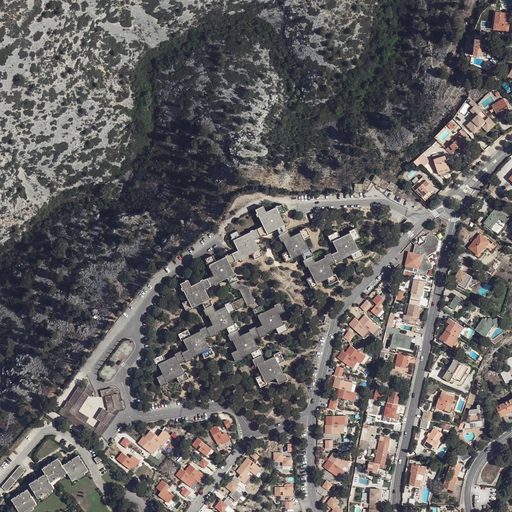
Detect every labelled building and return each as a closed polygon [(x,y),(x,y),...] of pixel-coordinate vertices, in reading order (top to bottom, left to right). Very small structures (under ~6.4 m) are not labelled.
[(505,18),(506,13),(496,11),(494,29),(509,31),(510,25),(509,25),(509,18),(505,18)] [(489,41),(475,39),(474,55),(487,57),(489,41)] [(502,114),(503,116),(507,113),(511,111),(503,98),(491,106),(493,108),(495,111),(496,113),(498,112),(500,111),(502,114)] [(473,117),(466,124),(473,131),(480,124),(481,125),(483,127),(487,124),(490,127),(495,123),(488,116),(484,120),(478,113),(481,109),(475,103),(469,109),(473,114),(475,115),(473,117)] [(488,132),(496,124),(495,123),(490,127),(487,124),(483,127),(488,132)] [(474,132),(481,125),(480,124),(473,131),(474,132)] [(453,143),(445,149),(450,154),(458,147),(460,149),(465,145),(467,144),(468,142),(464,137),(469,134),(463,128),(459,131),(461,133),(454,138),(455,139),(452,142),(453,143)] [(432,148),(431,147),(414,162),(419,167),(422,164),(422,163),(434,153),(432,148)] [(437,154),(433,155),(439,174),(444,172),(450,171),(445,155),(439,157),(437,154)] [(374,175),(371,181),(365,177),(363,181),(363,184),(355,184),(354,191),(363,191),(363,189),(366,189),(371,181),(378,186),(379,185),(386,190),(387,188),(394,192),(398,186),(391,182),(389,184),(386,181),(382,179),(382,180),(374,175)] [(429,190),(432,187),(428,182),(423,177),(412,187),(414,189),(415,188),(419,192),(420,192),(424,196),(430,191),(429,190)] [(436,191),(432,187),(429,190),(430,191),(424,196),(422,198),(425,200),(436,191)] [(422,198),(424,196),(420,192),(419,192),(415,188),(414,189),(422,198)] [(278,206),(277,205),(275,206),(276,207),(266,212),(263,206),(255,210),(257,213),(259,213),(260,215),(258,216),(263,225),(257,229),(261,236),(265,234),(264,233),(266,232),(267,233),(277,228),(279,227),(280,229),(278,230),(279,232),(280,234),(288,230),(287,228),(285,226),(284,227),(283,225),(285,225),(279,214),(278,212),(281,211),(281,213),(285,211),(282,204),(278,206)] [(499,235),(510,221),(505,217),(507,216),(499,210),(498,211),(495,209),(493,211),(495,212),(492,216),(491,215),(489,216),(487,219),(484,223),(486,224),(484,226),(486,227),(492,232),(493,230),(499,235)] [(511,222),(510,221),(499,235),(500,236),(511,222)] [(305,255),(307,259),(312,256),(314,255),(313,252),(311,248),(309,249),(304,240),(306,239),(306,237),(309,235),(306,227),(300,231),(300,232),(291,237),(288,230),(280,234),(282,238),(280,239),(281,242),(283,241),(288,250),(282,254),(285,261),(289,259),(290,261),(292,260),(292,258),(301,253),(303,256),(305,255)] [(333,253),(331,254),(334,260),(335,261),(339,259),(340,262),(342,260),(341,258),(351,254),(352,256),(354,255),(356,259),(363,255),(360,249),(358,250),(354,240),(356,239),(355,237),(359,235),(355,228),(349,231),(350,232),(340,237),(337,231),(330,235),(332,238),(330,239),(331,242),(332,241),(337,251),(333,253)] [(233,253),(232,253),(236,261),(237,260),(240,259),(239,257),(242,256),(242,258),(252,253),(254,252),(255,254),(253,255),(255,259),(263,255),(261,251),(262,251),(261,248),(260,249),(255,239),(254,237),(256,236),(257,238),(261,236),(257,229),(253,230),(250,231),(251,232),(241,236),(238,230),(231,234),(232,238),(234,237),(235,239),(233,240),(238,250),(233,253)] [(419,268),(418,273),(427,275),(428,271),(433,267),(427,256),(437,250),(439,241),(438,238),(437,236),(428,234),(426,242),(420,246),(415,245),(413,253),(409,252),(407,261),(411,262),(410,266),(415,267),(419,268)] [(485,244),(486,245),(489,241),(480,234),(469,248),(472,251),(476,254),(485,244)] [(497,245),(492,241),(487,248),(492,252),(497,245)] [(478,255),(486,245),(485,244),(476,254),(478,255)] [(307,263),(305,264),(306,266),(307,266),(312,275),(311,276),(306,279),(310,286),(314,284),(315,286),(316,285),(317,285),(316,283),(326,279),(327,281),(329,280),(331,283),(338,280),(335,274),(333,274),(329,265),(331,264),(330,262),(334,260),(331,254),(330,252),(324,256),(325,257),(315,262),(312,256),(307,259),(305,259),(307,263)] [(227,254),(225,255),(226,256),(216,261),(213,255),(205,259),(207,263),(208,262),(209,264),(208,265),(213,275),(207,278),(210,285),(214,283),(214,282),(216,281),(217,282),(227,277),(229,276),(230,278),(228,280),(229,282),(231,287),(239,290),(243,297),(247,305),(254,301),(247,286),(246,286),(242,289),(239,284),(237,278),(235,276),(237,275),(235,273),(234,273),(229,264),(228,262),(231,261),(232,263),(236,261),(232,253),(228,255),(227,254)] [(460,267),(463,263),(464,261),(459,258),(455,264),(460,267)] [(487,272),(493,275),(497,271),(491,267),(487,272)] [(458,284),(466,288),(467,288),(468,285),(481,279),(480,278),(480,276),(478,275),(476,275),(475,275),(473,276),(462,271),(458,279),(456,278),(455,281),(453,283),(457,286),(458,284)] [(192,307),(202,302),(209,298),(204,288),(204,287),(206,286),(207,287),(210,285),(207,278),(203,280),(203,279),(200,280),(200,281),(191,286),(188,280),(180,284),(182,287),(183,287),(184,289),(183,289),(188,300),(182,303),(185,310),(189,308),(189,307),(191,305),(192,307)] [(481,281),(481,279),(468,285),(467,288),(468,289),(470,286),(481,281)] [(412,292),(410,304),(420,306),(421,303),(422,297),(423,292),(424,288),(413,286),(412,292)] [(384,298),(378,293),(373,299),(377,303),(371,310),(377,315),(385,306),(381,302),(384,298)] [(462,299),(456,295),(453,300),(449,306),(455,310),(462,299)] [(237,300),(235,301),(236,304),(235,307),(233,307),(234,309),(235,311),(241,308),(247,305),(243,297),(237,300)] [(209,327),(206,328),(209,334),(210,335),(214,333),(215,335),(217,334),(216,332),(226,327),(227,330),(229,329),(231,333),(237,330),(238,329),(235,323),(234,324),(229,314),(231,313),(230,311),(234,309),(233,307),(235,307),(236,304),(235,301),(231,303),(230,302),(224,305),(225,306),(216,311),(212,304),(210,301),(212,300),(211,298),(209,298),(202,302),(204,307),(205,309),(207,312),(205,313),(206,316),(208,315),(213,325),(209,327)] [(366,299),(363,303),(369,308),(372,304),(366,299)] [(257,315),(262,325),(266,332),(276,328),(277,330),(279,329),(281,333),(288,329),(285,323),(283,324),(279,314),(281,313),(280,311),(284,309),(280,302),(274,305),(275,306),(265,311),(262,305),(255,309),(257,312),(254,313),(256,316),(257,315)] [(369,308),(363,303),(360,306),(366,311),(369,308)] [(420,306),(410,304),(408,312),(407,315),(405,315),(404,319),(406,320),(406,319),(417,321),(418,317),(419,310),(420,306)] [(379,327),(365,314),(359,320),(369,330),(373,333),(379,327)] [(369,330),(359,320),(355,317),(348,323),(363,337),(369,330)] [(450,324),(446,330),(456,336),(462,326),(449,318),(447,322),(448,323),(450,324)] [(475,330),(485,336),(492,325),(493,325),(495,324),(495,326),(500,324),(497,318),(493,320),(493,319),(492,319),(492,318),(491,318),(490,318),(489,318),(488,319),(487,321),(485,320),(483,318),(475,330)] [(238,332),(237,330),(231,333),(229,333),(231,337),(229,338),(231,341),(232,340),(237,350),(231,353),(235,360),(238,358),(239,360),(242,359),(241,357),(251,352),(252,355),(254,354),(255,358),(261,355),(263,354),(262,352),(260,348),(258,349),(254,339),(256,338),(255,336),(259,334),(260,335),(263,333),(265,335),(267,334),(266,332),(262,325),(258,327),(256,328),(255,326),(249,329),(250,331),(240,336),(238,332)] [(485,336),(486,337),(493,326),(493,325),(492,325),(485,336)] [(185,351),(182,352),(185,358),(185,359),(189,357),(190,360),(192,359),(192,357),(201,352),(202,355),(205,354),(206,357),(214,353),(211,347),(209,348),(204,338),(207,337),(206,335),(209,334),(206,328),(206,326),(200,329),(200,331),(191,335),(188,329),(180,333),(182,337),(180,337),(182,340),(183,339),(188,349),(185,351)] [(462,326),(456,336),(457,337),(458,338),(464,328),(462,326)] [(387,327),(386,333),(399,336),(400,329),(392,328),(387,327)] [(356,332),(349,328),(346,332),(353,337),(356,332)] [(439,339),(450,346),(454,339),(455,340),(457,337),(456,336),(446,330),(442,336),(442,335),(439,339)] [(423,334),(414,332),(413,338),(417,339),(421,340),(423,334)] [(454,339),(450,346),(453,347),(457,340),(458,338),(457,337),(455,340),(454,339)] [(401,340),(398,354),(408,356),(411,342),(401,340)] [(450,351),(455,354),(461,343),(457,340),(453,347),(450,351)] [(366,355),(350,344),(345,351),(358,360),(361,362),(366,355)] [(358,360),(345,351),(342,350),(338,357),(353,367),(358,360)] [(163,354),(155,358),(157,361),(155,362),(156,365),(158,364),(163,374),(157,377),(160,384),(164,382),(165,384),(167,383),(166,381),(176,377),(177,380),(180,378),(181,382),(189,378),(186,372),(184,373),(179,363),(182,362),(181,360),(185,358),(182,352),(181,351),(174,354),(175,355),(166,360),(163,354)] [(255,358),(254,358),(256,362),(254,363),(255,365),(257,365),(262,375),(256,378),(259,385),(263,383),(264,385),(266,384),(265,382),(275,377),(277,380),(278,379),(280,382),(287,379),(285,374),(284,373),(283,374),(279,366),(278,364),(280,363),(279,361),(284,359),(280,351),(273,355),(274,356),(265,361),(261,355),(255,358)] [(408,356),(398,354),(395,369),(399,370),(400,367),(406,368),(408,356)] [(460,380),(468,368),(452,358),(451,359),(450,361),(453,362),(450,366),(446,373),(451,377),(449,381),(450,382),(453,377),(453,376),(460,380)] [(469,368),(468,368),(460,380),(453,376),(453,377),(460,382),(469,368)] [(511,377),(508,370),(500,373),(502,377),(506,384),(511,380),(511,377)] [(354,382),(335,377),(333,386),(338,387),(352,390),(354,382)] [(75,425),(81,429),(82,428),(85,423),(86,422),(89,417),(79,411),(88,396),(90,397),(94,390),(87,386),(86,388),(79,384),(68,401),(67,401),(63,407),(62,407),(58,413),(72,421),(71,423),(75,425)] [(352,390),(338,387),(336,396),(354,400),(356,391),(352,390)] [(105,396),(106,400),(113,399),(119,397),(118,393),(114,394),(112,388),(101,390),(102,397),(105,396)] [(380,400),(382,390),(375,388),(373,398),(380,400)] [(391,388),(387,403),(398,405),(399,398),(401,390),(391,388)] [(472,389),(467,403),(471,404),(473,405),(478,389),(472,389)] [(447,392),(443,391),(441,397),(440,397),(437,407),(450,412),(455,397),(446,394),(447,392)] [(85,423),(82,428),(86,430),(92,435),(98,439),(107,425),(108,426),(114,415),(113,414),(115,410),(123,409),(121,401),(120,401),(119,397),(113,399),(106,400),(108,409),(107,411),(102,408),(96,418),(101,421),(96,428),(96,429),(86,422),(85,423)] [(511,398),(496,407),(501,416),(511,410),(511,398)] [(398,405),(387,403),(384,417),(388,418),(395,419),(398,405)] [(476,411),(476,409),(470,410),(465,429),(475,428),(485,426),(482,407),(479,408),(480,406),(480,405),(479,405),(478,405),(478,406),(478,409),(478,410),(476,411)] [(422,419),(429,420),(431,414),(427,413),(424,412),(422,419)] [(348,415),(326,416),(326,424),(344,424),(348,424),(348,415)] [(427,428),(429,420),(422,419),(420,427),(427,428)] [(221,433),(217,424),(209,429),(217,443),(220,441),(222,444),(230,439),(225,430),(221,433)] [(344,424),(326,424),(325,424),(325,433),(344,432),(344,424)] [(429,437),(424,444),(428,447),(434,450),(442,439),(440,437),(443,433),(435,428),(431,433),(429,437)] [(143,436),(138,443),(145,448),(146,447),(147,449),(147,450),(152,454),(160,444),(162,446),(171,435),(165,431),(159,438),(150,430),(145,437),(143,436)] [(211,448),(197,436),(191,444),(195,447),(198,444),(200,446),(198,449),(206,455),(211,448)] [(380,436),(377,451),(387,454),(389,446),(391,438),(380,436)] [(125,438),(120,443),(126,448),(131,442),(125,438)] [(443,439),(442,439),(434,450),(435,451),(443,439)] [(259,455),(253,451),(250,454),(256,459),(259,455)] [(283,456),(283,451),(273,451),(273,461),(283,461),(283,456)] [(342,457),(333,451),(328,458),(342,468),(344,465),(346,466),(352,458),(344,453),(342,457)] [(387,454),(377,451),(375,462),(370,461),(368,470),(377,472),(378,467),(379,464),(381,464),(380,467),(386,468),(386,467),(387,465),(385,465),(387,454)] [(122,452),(116,459),(130,469),(132,466),(134,468),(140,460),(134,456),(131,459),(122,452)] [(71,479),(87,469),(81,459),(80,459),(79,458),(80,457),(78,455),(71,460),(72,461),(71,461),(70,460),(68,461),(68,462),(65,464),(62,465),(59,459),(58,460),(57,458),(51,462),(52,464),(51,464),(50,463),(49,464),(47,465),(48,465),(46,466),(46,465),(43,467),(42,468),(45,474),(44,474),(43,474),(38,478),(39,479),(38,479),(37,478),(35,479),(34,480),(35,480),(33,481),(29,483),(30,485),(38,497),(40,496),(47,491),(48,493),(52,490),(51,489),(54,488),(50,482),(53,480),(60,476),(61,477),(65,475),(64,474),(67,472),(71,479)] [(291,456),(283,456),(283,461),(282,465),(291,465),(291,456)] [(247,457),(241,463),(249,470),(256,475),(261,468),(247,457)] [(342,468),(328,458),(323,466),(338,477),(344,470),(342,468)] [(207,465),(200,460),(198,464),(204,469),(207,465)] [(448,474),(458,478),(461,469),(459,468),(461,464),(453,461),(448,474)] [(190,463),(184,470),(196,479),(199,482),(205,475),(190,463)] [(234,475),(231,478),(237,483),(240,479),(247,484),(252,477),(247,473),(249,470),(241,463),(236,470),(240,473),(237,477),(234,475)] [(424,480),(426,468),(427,466),(412,464),(412,468),(411,472),(412,472),(410,485),(420,486),(421,481),(424,481),(424,480)] [(6,490),(24,469),(19,465),(1,486),(6,490)] [(184,470),(180,467),(175,475),(190,487),(196,479),(184,470)] [(455,484),(458,478),(448,474),(443,487),(452,490),(453,485),(455,486),(455,484)] [(231,478),(225,486),(232,491),(230,495),(237,501),(241,493),(236,489),(239,485),(237,483),(231,478)] [(169,485),(162,479),(156,487),(160,490),(157,494),(168,502),(174,494),(166,488),(169,485)] [(293,495),(293,486),(274,486),(274,495),(280,495),(280,491),(282,491),(283,495),(293,495)] [(20,511),(36,502),(27,488),(25,490),(24,491),(21,493),(21,494),(20,495),(20,493),(19,494),(17,495),(17,496),(16,496),(15,496),(12,499),(13,500),(14,502),(20,511)] [(371,489),(370,504),(381,504),(381,489),(371,489)] [(340,501),(332,495),(326,503),(333,508),(331,511),(330,511),(341,511),(343,510),(337,505),(340,501)] [(226,497),(223,501),(228,504),(229,505),(232,502),(226,497)] [(214,511),(228,511),(224,509),(228,504),(223,501),(220,498),(214,506),(221,511),(220,511),(214,511)]
